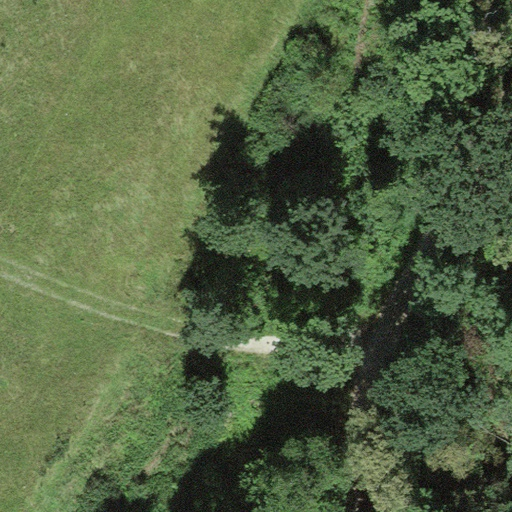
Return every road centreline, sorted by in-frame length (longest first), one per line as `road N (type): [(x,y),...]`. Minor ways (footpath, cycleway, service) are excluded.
road 1 (track): [(365,511),(376,327),(511,114)]
road 2 (track): [(0,227),(48,255),(234,318),(376,327)]
